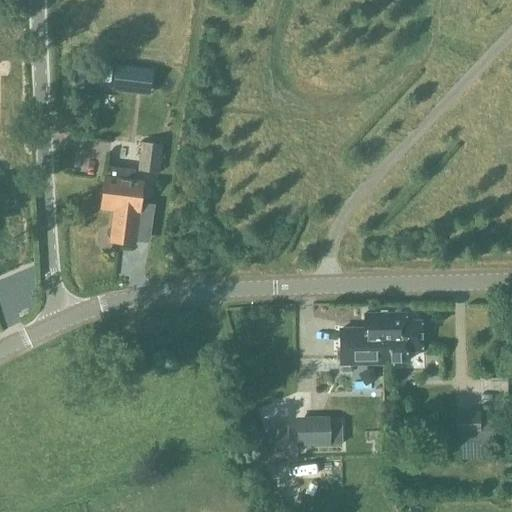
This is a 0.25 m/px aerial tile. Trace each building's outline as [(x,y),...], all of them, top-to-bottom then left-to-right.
[(112,78),(145,76),(145,65),(111,67),(112,78)] [(148,135),(147,143),(163,145),(164,137),(148,135)] [(138,173),(159,175),(163,146),(141,143),(138,173)] [(108,167),(106,178),(105,177),(101,210),(114,211),(110,242),(135,245),(143,182),(134,181),(135,171),(108,167)] [(0,320),(4,329),(20,322),(11,301),(0,305),(0,320)] [(423,321),(407,321),(407,314),(365,315),(365,328),(340,329),(340,351),(337,351),(337,361),(340,361),(340,367),(342,367),(342,374),(351,373),(351,367),(409,365),(408,353),(424,352),(423,321)] [(310,395),(335,391),(331,366),(306,371),(310,395)] [(398,403),(399,387),(387,387),(387,403),(398,403)] [(481,412),(454,413),(456,449),(480,448),(480,446),(482,446),(481,417),(481,412)] [(503,415),(481,417),(482,446),(504,445),(503,415)] [(330,417),(297,417),(298,446),(331,446),(330,417)] [(269,446),(287,446),(287,430),(286,426),(269,427),(269,446)] [(317,461),(317,448),(285,450),(286,473),(311,471),(310,461),(317,461)]
